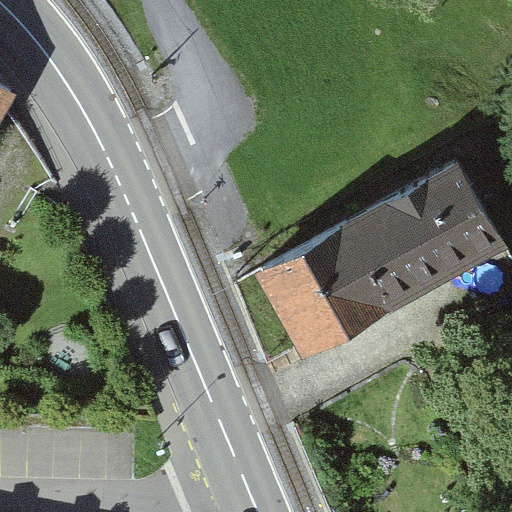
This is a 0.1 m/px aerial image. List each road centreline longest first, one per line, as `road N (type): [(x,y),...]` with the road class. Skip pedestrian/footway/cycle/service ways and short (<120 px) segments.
road 1 (secondary): [(257,511),(97,136),(50,61),(0,4)]
road 2 (track): [(119,184),(194,147),(210,120),(200,80),(155,0)]
